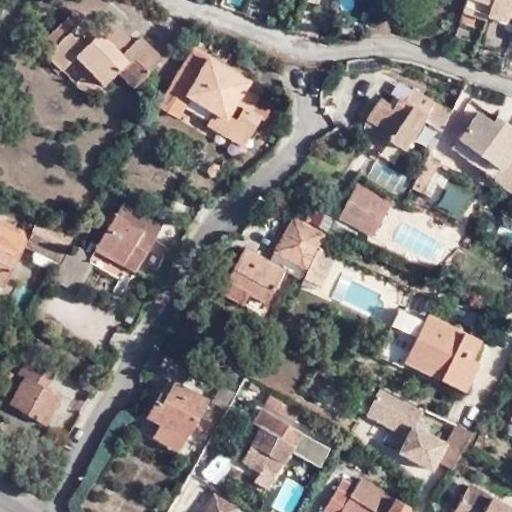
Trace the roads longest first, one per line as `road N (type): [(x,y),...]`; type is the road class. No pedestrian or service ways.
road 1 (residential): [(53,511),(232,210),(314,112)]
road 2 (residential): [(179,0),(289,40),(370,37),(454,61),(511,66)]
